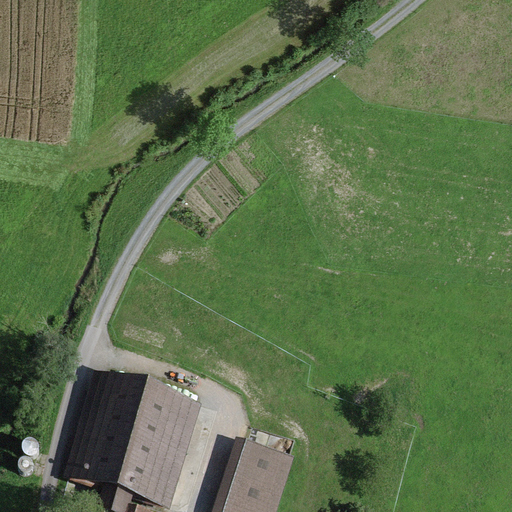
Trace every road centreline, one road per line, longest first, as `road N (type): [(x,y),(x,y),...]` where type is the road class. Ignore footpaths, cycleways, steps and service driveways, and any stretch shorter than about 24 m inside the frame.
road 1 (track): [(47,511),(54,451),(106,308),(160,205),(247,119),(407,0)]
road 2 (track): [(182,511),(218,400),(91,350)]
